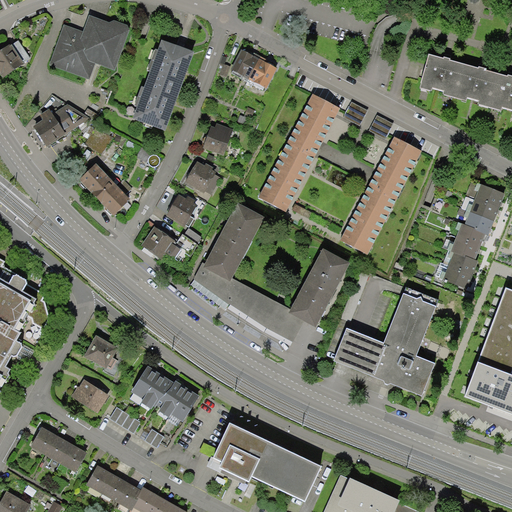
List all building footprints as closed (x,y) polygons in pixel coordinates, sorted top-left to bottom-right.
[(85,35),(65,28),(52,65),(88,77),(92,66),(94,62),(114,69),(127,32),(127,29),(125,27),(114,23),(113,27),(101,23),(93,20),(89,21),(85,35)] [(193,51),(161,40),(158,49),(155,48),(148,70),(150,70),(144,87),(141,86),(135,105),(138,106),(133,119),(165,130),(193,51)] [(18,42),(0,52),(0,77),(1,79),(30,62),(18,42)] [(242,49),(231,70),(248,78),(260,56),(255,53),(254,55),(242,49)] [(447,59),(428,54),(420,85),(511,109),(511,77),(482,69),(447,59)] [(260,56),(248,78),(267,88),(277,67),(265,61),(266,58),(260,56)] [(230,66),(223,64),(220,73),(228,75),(230,66)] [(84,147),(101,155),(114,135),(52,97),(43,106),(47,111),(26,127),(45,149),(77,128),(83,135),(81,137),(88,142),(84,147)] [(257,201),(284,215),(338,110),(312,97),(257,201)] [(368,112),(351,104),(343,119),(360,127),(368,112)] [(87,107),(84,111),(97,120),(100,116),(87,107)] [(255,111),(247,108),(243,118),(239,116),(237,122),(248,127),(255,111)] [(392,126),(376,118),(369,133),(385,141),(392,126)] [(199,149),(220,157),(229,133),(208,126),(199,149)] [(340,241),(367,255),(420,152),(392,138),(340,241)] [(137,148),(126,142),(122,149),(134,155),(137,148)] [(153,155),(141,149),(133,163),(145,169),(153,155)] [(202,167),(195,163),(184,184),(211,198),(221,179),(210,174),(212,169),(203,165),(202,167)] [(110,209),(115,215),(130,199),(96,165),(81,180),(86,186),(98,198),(110,209)] [(504,194),(483,185),(466,224),(463,223),(451,251),(454,253),(443,279),(467,289),(470,282),(476,268),(480,259),(475,257),(477,252),(482,241),(485,233),(487,234),(490,227),(496,214),(502,201),(504,194)] [(165,216),(189,231),(196,219),(191,216),(196,207),(192,204),(194,200),(187,197),(185,201),(177,196),(165,216)] [(207,266),(228,277),(260,219),(239,207),(229,226),(217,248),(207,266)] [(153,226),(138,247),(157,262),(162,256),(180,268),(188,255),(191,257),(202,238),(189,231),(177,241),(153,226)] [(293,312),(305,318),(315,324),(325,305),(336,283),(346,265),(324,253),(293,312)] [(305,318),(293,312),(228,277),(207,266),(203,264),(195,277),(244,311),(293,340),(305,318)] [(39,305),(2,283),(0,285),(0,402),(12,383),(5,379),(28,341),(20,336),(39,305)] [(511,373),(511,289),(506,287),(477,361),(511,375),(511,373)] [(343,325),(331,357),(342,362),(418,392),(431,360),(412,352),(433,303),(419,298),(418,293),(414,296),(400,291),(381,339),(357,330),(343,325)] [(94,336),(81,359),(103,372),(116,350),(94,336)] [(511,374),(511,375),(477,361),(464,396),(511,414),(511,374)] [(196,394),(145,364),(127,395),(178,425),(196,394)] [(97,411),(106,396),(81,380),(72,395),(97,411)] [(327,470),(234,427),(217,464),(228,469),(224,477),(257,492),(260,485),(310,508),(327,470)] [(72,471),(83,454),(40,428),(29,446),(72,471)] [(130,507),(139,492),(96,466),(85,486),(128,511),(130,507)] [(395,511),(400,502),(336,474),(319,511),(395,511)] [(139,511),(181,511),(142,488),(139,492),(130,507),(139,511)] [(22,511),(26,505),(4,492),(0,499),(0,511),(22,511)]
